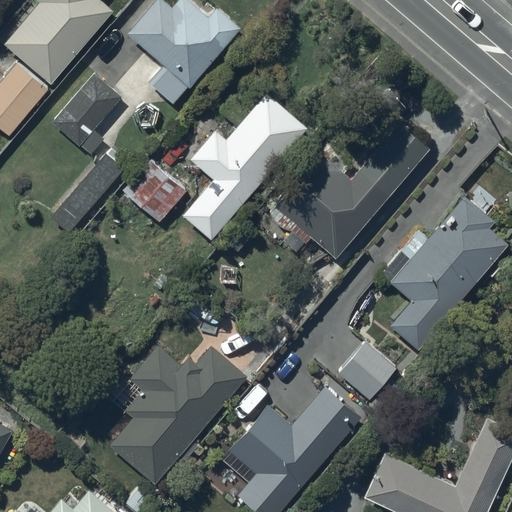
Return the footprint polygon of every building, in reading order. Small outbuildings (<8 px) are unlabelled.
[(42,0),(43,0),(6,44),(52,83),(113,11),(99,0),(42,0)] [(190,89),(243,28),(217,6),(209,16),(189,0),(179,0),(172,9),(160,0),(158,0),(130,33),(166,64),(151,82),(174,103),(188,87),(190,89)] [(50,89),(16,62),(0,81),(0,126),(11,135),(50,89)] [(122,95),(95,73),(53,123),(80,146),(122,95)] [(212,240),(309,126),(267,91),(226,140),(215,131),(191,160),(214,180),(183,216),(212,240)] [(334,257),(428,148),(397,122),(349,177),(319,151),(268,211),(291,231),(282,242),(293,252),(303,241),(305,242),(310,237),(334,257)] [(126,170),(107,154),(53,217),(76,237),(117,189),(112,185),(126,170)] [(161,223),(187,191),(149,160),(123,192),(161,223)] [(418,344),(506,240),(487,224),(492,217),(464,193),(429,234),(419,225),(380,270),(411,296),(395,314),(390,321),(418,344)] [(397,366),(365,339),(337,372),(369,399),(397,366)] [(110,444),(157,483),(248,374),(212,345),(196,364),(188,357),(182,364),(159,345),(132,377),(129,374),(110,398),(133,417),(110,444)] [(255,511),(280,511),(360,418),(322,386),(290,424),(266,404),(220,459),(248,482),(236,496),(255,511)] [(485,511),(511,454),(511,428),(486,417),(455,486),(384,454),(364,498),(395,511),(485,511)] [(0,455),(14,431),(0,422),(0,455)] [(116,511),(89,489),(73,509),(62,499),(50,511),(19,511),(16,509),(14,511),(116,511)]
